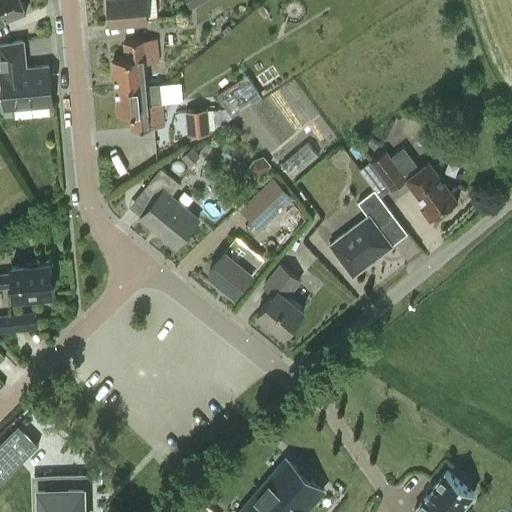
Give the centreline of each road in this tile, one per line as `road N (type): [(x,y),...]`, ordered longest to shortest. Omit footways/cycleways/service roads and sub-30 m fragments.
road 1 (residential): [(511,199),(290,381),(145,266)]
road 2 (residential): [(145,266),(90,214),(68,0)]
road 3 (residential): [(145,266),(0,409)]
